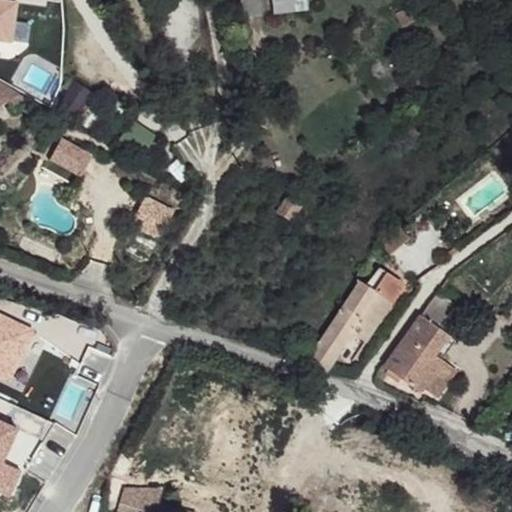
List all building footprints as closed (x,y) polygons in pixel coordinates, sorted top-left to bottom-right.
[(18,2),(6,0),(0,0),(0,42),(11,45),(18,2)] [(242,0),(245,21),(259,22),(257,0),(242,0)] [(305,0),(271,0),(272,12),(306,8),(305,0)] [(51,74),(32,64),(23,81),(43,91),(51,74)] [(9,114),(28,106),(0,89),(0,107),(3,106),(9,114)] [(301,213),(285,205),(278,219),(292,228),(301,213)] [(356,271),(303,350),(322,362),(348,323),(361,331),(388,292),(356,271)] [(439,299),(429,290),(377,360),(414,384),(451,332),(426,316),(439,299)] [(170,470),(144,468),(144,481),(172,483),(170,470)] [(188,511),(179,509),(153,499),(149,511),(188,511)] [(129,511),(132,506),(118,502),(115,511),(129,511)]
